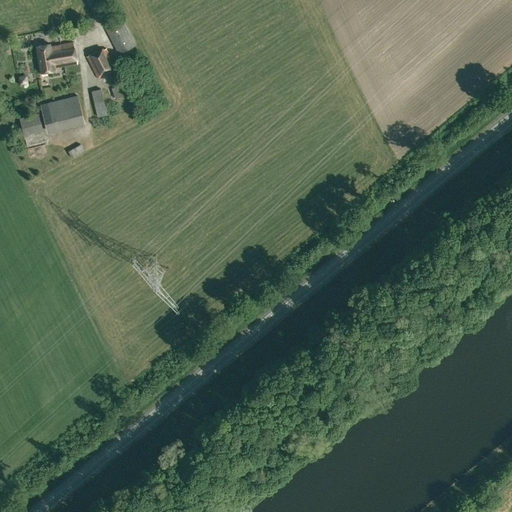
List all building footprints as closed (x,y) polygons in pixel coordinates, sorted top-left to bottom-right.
[(105,26),(119,53),(135,45),(121,18),(105,26)] [(36,46),(41,73),(55,70),(54,67),(77,63),(73,42),(50,46),(50,43),(36,46)] [(87,57),(98,79),(117,69),(107,48),(104,50),(103,47),(89,54),(89,55),(87,57)] [(18,76),(19,85),(28,83),(27,75),(18,76)] [(112,89),(116,99),(127,94),(123,84),(112,89)] [(92,91),(98,117),(108,115),(102,89),(92,91)] [(43,112),(47,130),(84,121),(77,95),(41,105),(43,112)] [(19,118),(24,136),(44,131),(39,113),(19,118)] [(68,151),(72,157),(84,150),(80,144),(68,151)]
